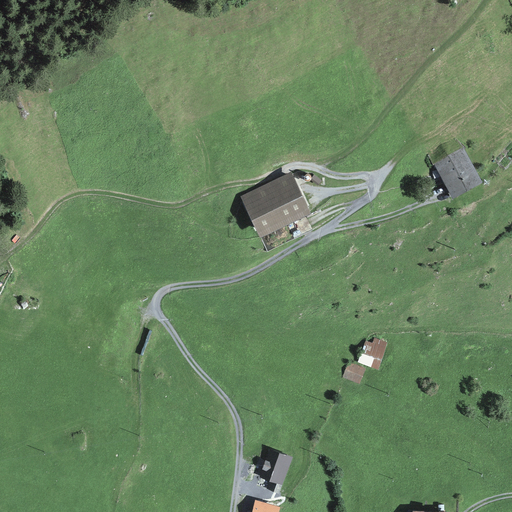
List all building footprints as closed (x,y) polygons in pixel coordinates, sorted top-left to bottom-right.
[(464,149),(436,164),(452,195),(481,180),(464,149)] [(291,172),(241,197),(261,238),(311,213),(291,172)] [(365,342),(359,361),(377,367),(385,342),(375,339),(373,345),(365,342)] [(349,363),(344,377),(359,382),(364,368),(349,363)] [(293,456),(270,448),(260,475),(270,479),(267,488),(279,493),(293,456)] [(243,511),(277,511),(279,506),(247,497),(243,511)]
